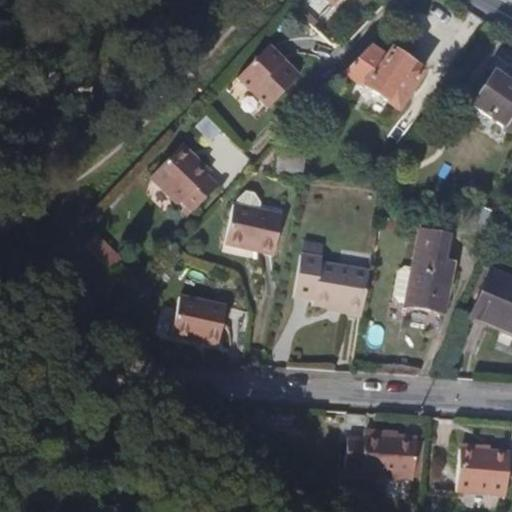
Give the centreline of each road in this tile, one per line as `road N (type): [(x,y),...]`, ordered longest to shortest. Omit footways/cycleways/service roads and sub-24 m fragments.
road 1 (residential): [(511,402),(115,383)]
road 2 (track): [(0,243),(131,130),(250,0)]
road 3 (track): [(348,511),(176,384)]
